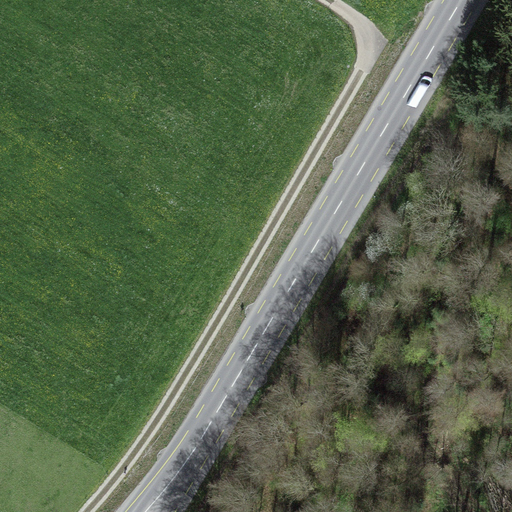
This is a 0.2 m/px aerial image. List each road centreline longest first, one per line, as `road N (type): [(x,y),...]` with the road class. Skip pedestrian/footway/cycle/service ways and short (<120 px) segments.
road 1 (track): [(85,511),(161,412),(366,60),(363,28),(329,0)]
road 2 (primary): [(461,0),(150,511)]
road 3 (track): [(200,511),(322,297)]
